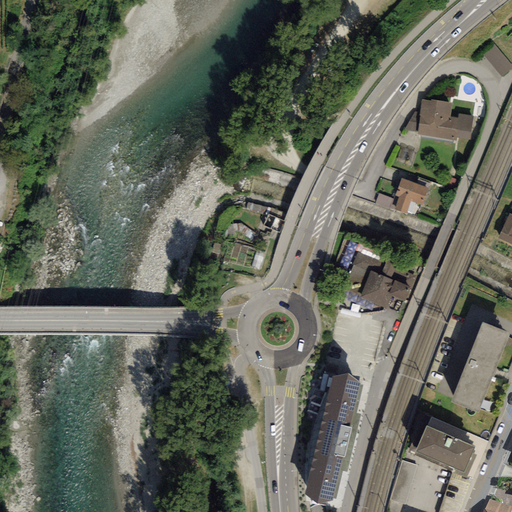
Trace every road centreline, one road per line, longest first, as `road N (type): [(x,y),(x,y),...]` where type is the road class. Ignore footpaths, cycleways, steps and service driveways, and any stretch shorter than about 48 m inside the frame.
road 1 (residential): [(347,511),(385,380),(495,105),(488,80),(475,69),(435,76),(363,191)]
road 2 (primary): [(485,0),(389,96),(340,173),(317,228)]
road 3 (secondary): [(0,320),(168,322)]
road 4 (unclassified): [(0,150),(34,0)]
road 5 (track): [(185,511),(195,426),(254,451)]
road 6 (track): [(295,121),(317,59),(362,0)]
road 7 (primary): [(282,487),(296,353)]
road 8 (primary): [(261,355),(282,487)]
road 9 (residential): [(262,511),(239,385)]
